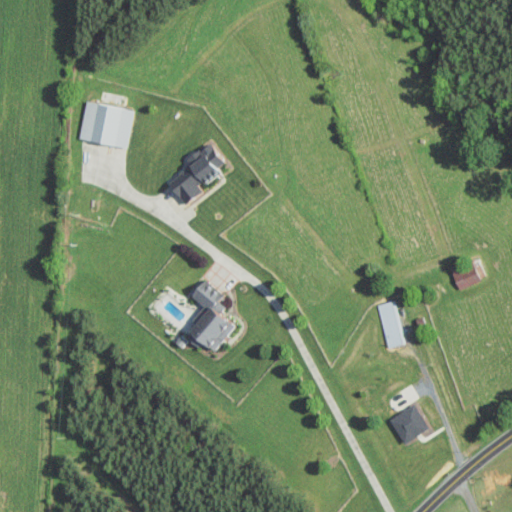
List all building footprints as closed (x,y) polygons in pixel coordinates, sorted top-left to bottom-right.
[(136,109),(87,100),(80,138),(129,147),(136,109)] [(192,165),(170,182),(188,205),(206,191),(202,186),(230,164),(213,142),(188,160),(192,165)] [(453,269),(459,289),(482,281),(476,261),(453,269)] [(217,350),(238,326),(222,312),(228,306),(222,301),(226,296),(208,280),(194,296),(205,306),(193,320),(199,325),(190,336),(202,347),(207,341),(217,350)] [(406,343),(395,300),(377,304),(388,348),(406,343)] [(404,442),(430,430),(418,404),(391,417),(404,442)]
